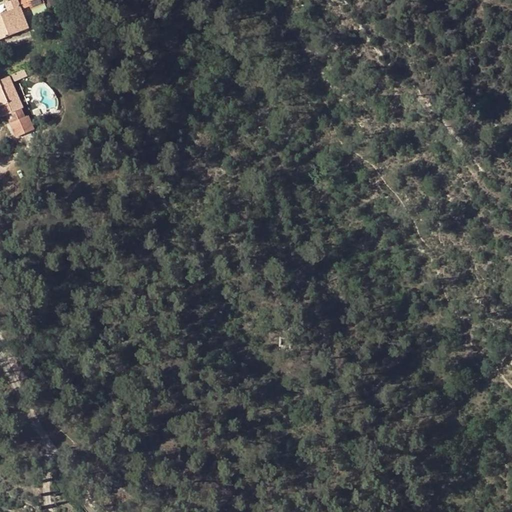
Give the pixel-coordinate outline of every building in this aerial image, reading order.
[(0,15),(0,39),(29,29),(16,0),(15,0),(4,5),(6,12),(0,15)] [(42,0),(19,0),(24,9),(31,6),(32,10),(44,5),(42,0)] [(10,124),(16,137),(34,129),(28,115),(24,116),(21,108),(23,108),(10,77),(0,80),(0,106),(7,104),(11,112),(6,115),(10,124)] [(74,78),(65,80),(68,91),(76,89),(74,78)] [(7,104),(0,106),(0,115),(0,117),(6,115),(11,112),(7,104)]
